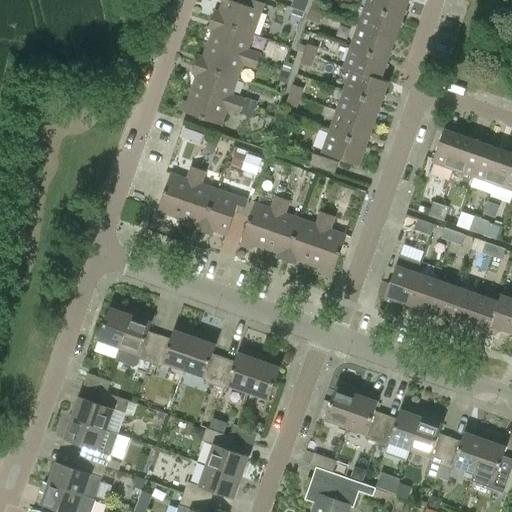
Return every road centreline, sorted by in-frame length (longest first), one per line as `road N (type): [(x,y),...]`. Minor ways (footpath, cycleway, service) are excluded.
road 1 (residential): [(97,254),(186,0)]
road 2 (residential): [(334,336),(422,87)]
road 3 (residential): [(325,333),(97,254)]
road 4 (residential): [(97,254),(26,458)]
road 5 (residential): [(261,511),(325,333)]
road 6 (residential): [(511,394),(444,381),(334,336)]
